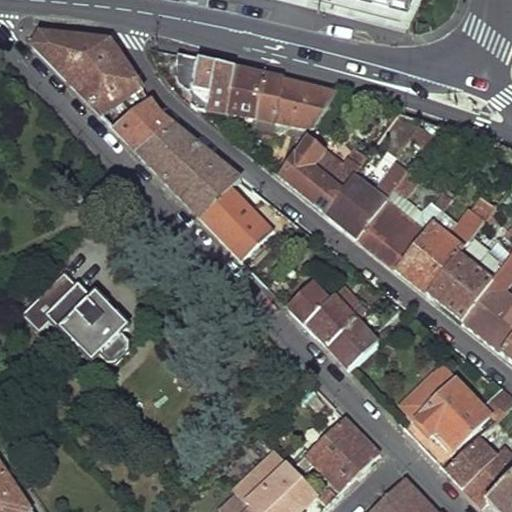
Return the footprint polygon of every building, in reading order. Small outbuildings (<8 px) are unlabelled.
[(360,0),(416,16),(421,0),(360,0)] [(42,42),(33,54),(96,121),(139,91),(111,50),(69,45),(42,42)] [(179,62),(176,81),(189,101),(194,101),(192,111),(200,118),(228,122),(235,76),(196,66),(179,62)] [(235,76),(228,122),(255,127),(256,125),(264,82),(247,79),(235,76)] [(264,82),(256,125),(311,138),(336,102),(301,92),(264,82)] [(139,91),(96,121),(99,123),(138,164),(175,135),(161,123),(139,91)] [(175,135),(138,164),(143,169),(201,228),(232,196),(241,187),(239,185),(175,135)] [(305,146),(278,183),(326,222),(359,177),(369,164),(357,155),(343,174),(339,179),(320,164),(324,160),(305,146)] [(343,174),(324,160),(320,164),(339,179),(343,174)] [(359,177),(326,222),(359,249),(385,212),(392,203),(359,177)] [(406,184),(392,203),(403,210),(417,192),(406,184)] [(232,196),(201,228),(204,231),(243,270),(275,237),(232,196)] [(443,203),(430,221),(437,226),(450,209),(443,203)] [(448,246),(431,234),(426,242),(397,279),(428,304),(458,264),(495,216),(482,206),(472,220),(469,218),(448,246)] [(385,212),(359,249),(397,279),(426,242),(385,212)] [(511,263),(493,290),(462,332),(501,364),(511,348),(511,305),(503,299),(511,287),(511,263)] [(458,264),(428,304),(462,332),(493,290),(458,264)] [(69,281),(28,322),(43,338),(55,327),(65,337),(63,343),(71,351),(76,351),(93,369),(99,363),(106,370),(116,370),(129,357),(129,348),(123,340),(129,334),(97,299),(93,303),(81,290),(79,292),(69,281)] [(315,295),(291,320),(295,325),(307,337),(332,311),(315,295)] [(332,310),(332,311),(354,333),(356,334),(363,327),(364,326),(341,302),(332,310)] [(332,311),(307,337),(330,360),(356,334),(354,333),(332,311)] [(356,334),(330,360),(352,384),(378,356),(356,334)] [(511,348),(501,364),(511,372),(511,348)] [(440,378),(403,415),(409,421),(429,402),(447,384),(440,378)] [(429,402),(409,421),(432,445),(437,439),(456,458),(489,425),(462,399),(447,384),(429,402)] [(511,407),(505,401),(486,419),(497,429),(511,414),(511,407)] [(305,463),(294,470),(302,478),(313,469),(340,500),(381,463),(344,425),(305,463)] [(511,466),(503,458),(492,469),(474,451),(446,479),(452,485),(477,511),(489,511),(511,488),(511,466)] [(275,459),(233,497),(242,507),(246,511),(309,511),(318,504),(275,459)] [(26,511),(0,472),(0,511),(26,511)] [(429,511),(404,486),(376,511),(429,511)] [(511,511),(511,488),(489,511),(511,511)] [(330,495),(319,506),(325,511),(327,511),(337,503),(330,495)]
